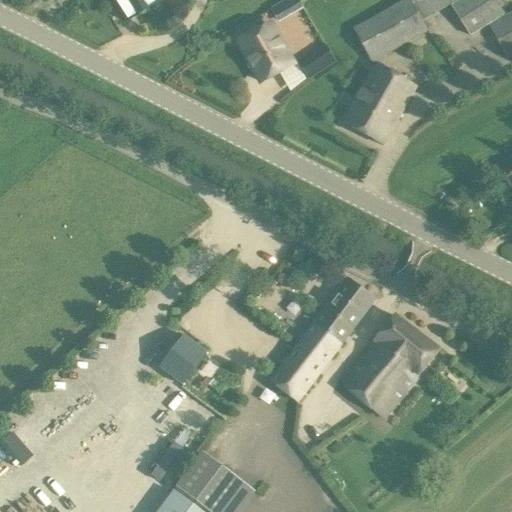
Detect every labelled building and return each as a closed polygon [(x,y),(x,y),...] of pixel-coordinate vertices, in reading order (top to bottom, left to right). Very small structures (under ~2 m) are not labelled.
[(112,0),(126,22),(155,4),(152,0),(112,0)] [(287,0),(270,10),(278,24),(302,11),(295,0),(287,0)] [(424,22),(459,2),(457,0),(410,0),(356,31),(374,64),(429,32),(424,22)] [(473,36),(506,15),(496,0),(467,0),(455,8),(473,36)] [(508,58),(511,55),(511,16),(491,28),(508,58)] [(262,84),(293,67),(272,27),(241,44),(262,84)] [(325,45),(298,63),(309,79),(336,62),(325,45)] [(346,125),(365,136),(385,147),(417,89),(379,67),(346,125)] [(348,282),(314,327),(327,338),(337,325),(341,328),(343,325),(353,332),(375,303),(348,282)] [(384,421),(441,352),(396,318),(375,343),(374,342),(340,384),(384,421)] [(327,338),(314,327),(271,384),(298,404),(353,332),(343,325),(341,328),(337,325),(327,338)] [(161,370),(183,386),(226,419),(250,387),(185,338),(161,370)] [(198,457),(172,492),(198,511),(216,511),(236,486),(198,457)] [(198,511),(172,492),(156,511),(198,511)]
